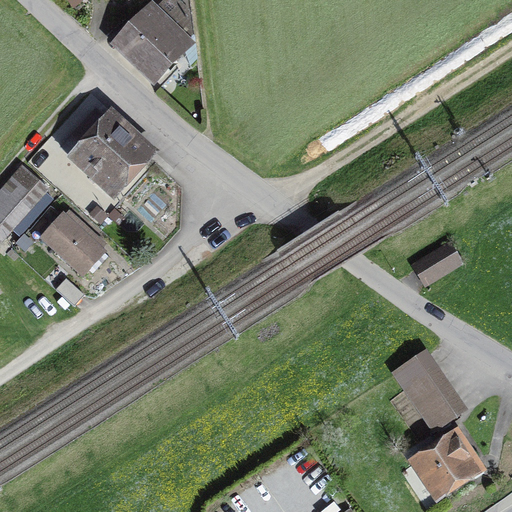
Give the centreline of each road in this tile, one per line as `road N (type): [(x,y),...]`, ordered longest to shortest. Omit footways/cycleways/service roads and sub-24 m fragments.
road 1 (unclassified): [(511,367),(262,201),(29,0)]
road 2 (track): [(0,375),(262,201)]
road 3 (track): [(511,46),(262,201)]
